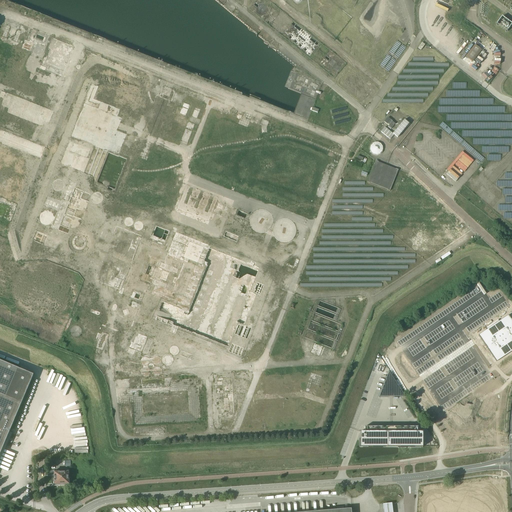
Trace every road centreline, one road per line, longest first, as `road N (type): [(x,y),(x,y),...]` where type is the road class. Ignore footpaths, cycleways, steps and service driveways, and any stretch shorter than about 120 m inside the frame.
road 1 (unclassified): [(409,477),(110,499),(81,511)]
road 2 (unclassified): [(511,259),(375,133)]
road 3 (unknown): [(365,118),(413,49),(404,0)]
